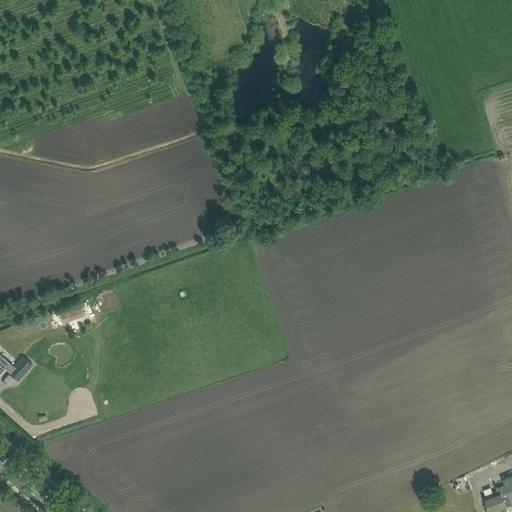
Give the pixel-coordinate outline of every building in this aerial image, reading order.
[(84,316),(84,315),(80,304),(79,303),(58,311),(63,324),(84,316)] [(511,315),(316,394),(333,438),(413,406),(416,414),(341,444),(363,499),(428,473),(433,486),(511,453),(511,409),(395,456),(392,450),(511,401),(511,365),(431,398),(427,390),(511,355),(511,315)] [(0,372),(0,373),(6,367),(10,371),(14,367),(0,354),(0,372)] [(10,371),(9,372),(19,381),(33,364),(24,356),(14,367),(10,371)] [(496,493),(493,494),(484,498),(488,511),(494,511),(511,505),(511,476),(503,480),(504,485),(495,488),(496,493)]
